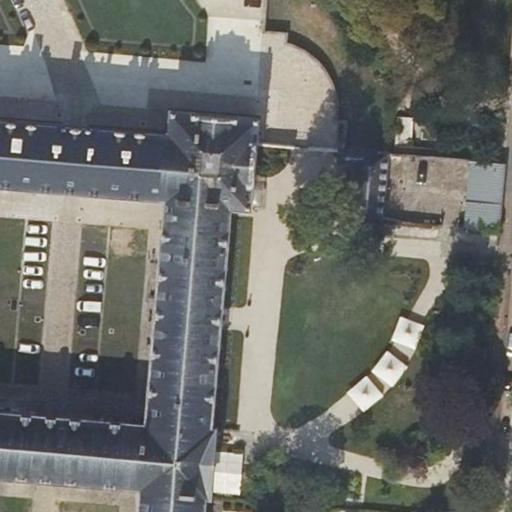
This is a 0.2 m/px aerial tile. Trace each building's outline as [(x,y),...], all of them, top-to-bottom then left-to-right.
[(0,511),(203,511),(205,496),(209,497),(210,492),(209,493),(214,431),(215,431),(215,427),(211,426),(229,208),(249,210),(255,143),(257,119),(171,112),(171,114),(169,135),(0,121),(0,511)] [(408,151),(411,120),(397,119),(394,150),(408,151)] [(334,217),(380,221),(385,166),(402,167),(403,155),(386,153),(342,150),(321,148),(320,161),(354,165),(351,204),(335,203),(334,217)] [(464,228),(499,231),(505,163),(470,161),(464,228)] [(381,353),(404,365),(416,342),(394,329),(381,353)] [(336,398),(355,419),(399,378),(380,358),(336,398)]
